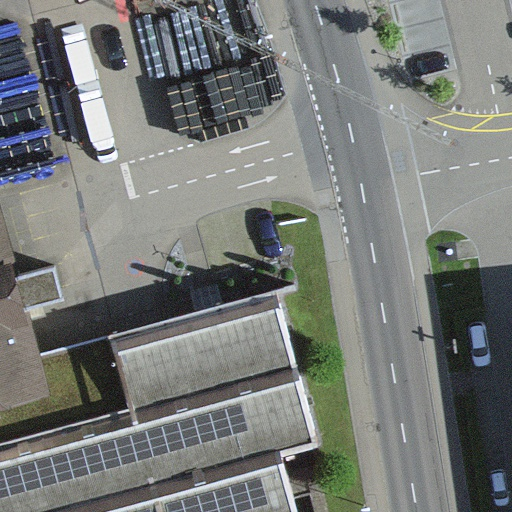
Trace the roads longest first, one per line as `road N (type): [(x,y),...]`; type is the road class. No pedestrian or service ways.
road 1 (unknown): [(0,0),(39,16),(84,52),(131,139),(200,193),(364,160)]
road 2 (tertiary): [(364,160),(425,511)]
road 3 (tertiary): [(314,0),(364,160)]
road 4 (residential): [(511,149),(364,160)]
